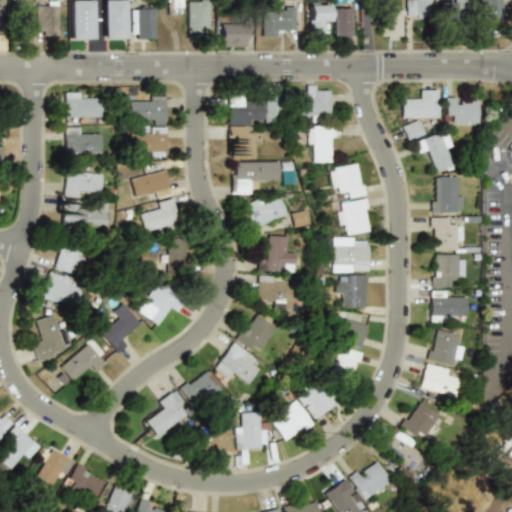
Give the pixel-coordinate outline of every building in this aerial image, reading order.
[(35,0),(35,36),(56,36),(56,0),(35,0)] [(69,0),(91,0),(92,37),(69,37),(69,0)] [(102,0),(124,0),(125,37),(103,37),(102,0)] [(180,0),(166,0),(166,12),(180,12),(180,0)] [(205,0),(185,0),(185,33),(205,33),(205,0)] [(405,0),(405,16),(427,16),(427,0),(405,0)] [(461,0),(435,0),(435,23),(452,23),(452,10),(461,10),(461,0)] [(499,18),(498,0),(478,0),(479,19),(499,18)] [(306,34),(327,34),(327,4),(306,4),(306,34)] [(400,5),(381,5),(381,39),(400,39),(400,5)] [(259,36),(281,36),(281,27),(293,27),(293,6),(259,6),(259,36)] [(152,38),(152,7),(130,7),(130,38),(152,38)] [(350,36),(350,7),(332,7),(332,36),(350,36)] [(244,45),(244,24),(218,24),(218,45),(244,45)] [(326,90),(313,90),(313,85),(303,85),(303,92),(290,92),(290,116),(309,115),(309,122),(327,122),(326,90)] [(435,89),(417,89),(417,99),(399,99),(399,117),(435,117),(435,89)] [(62,92),(62,119),(98,119),(98,101),(84,101),(84,92),(62,92)] [(247,125),(225,125),(225,93),(245,93),(246,101),(261,101),(261,95),(264,95),(263,92),(274,92),(275,123),(261,123),(261,119),(247,119),(247,125)] [(475,122),(475,97),(443,97),(443,122),(475,122)] [(163,122),(163,99),(127,99),(127,122),(163,122)] [(398,125),(403,140),(421,134),(416,119),(398,125)] [(306,161),(327,161),(327,139),(334,139),(334,125),(306,125),(306,161)] [(243,126),(225,126),(225,136),(234,136),(234,142),(228,142),(228,158),(251,158),(251,133),(244,133),(243,126)] [(98,152),(98,133),(82,133),(82,128),(62,128),(62,152),(98,152)] [(163,156),(163,129),(128,129),(128,148),(137,148),(137,156),(163,156)] [(426,150),(433,171),(453,164),(441,130),(413,141),(417,153),(426,150)] [(277,181),(277,170),(289,170),(289,160),(234,162),(234,171),(228,171),(228,194),(249,194),(249,182),(277,181)] [(352,164),(330,167),(331,171),(326,172),(329,188),(334,187),(335,193),(342,191),(344,199),(362,195),(360,184),(356,185),(352,164)] [(127,178),(132,201),(168,193),(163,170),(127,178)] [(62,196),(98,196),(98,172),(62,172),(62,196)] [(459,212),(459,176),(428,176),(428,212),(459,212)] [(284,216),(278,198),(266,202),(264,196),(240,204),(248,227),(284,216)] [(137,210),(142,235),(177,227),(171,198),(145,204),(146,208),(137,210)] [(362,198),(337,203),(339,211),(333,212),(336,225),(340,225),(342,236),(365,232),(360,208),(364,208),(362,198)] [(103,204),(95,203),(95,210),(81,209),(81,201),(61,200),(60,226),(103,227),(103,204)] [(286,213),(290,228),(306,223),(302,209),(286,213)] [(428,217),(428,249),(459,249),(459,227),(449,227),(449,217),(428,217)] [(284,235),(266,235),(265,260),(255,259),(255,271),(292,272),(293,252),(283,251),(284,235)] [(365,238),(329,238),(329,271),(365,271),(365,238)] [(183,240),(164,239),(163,271),(182,272),(183,240)] [(48,267),(71,275),(79,250),(56,243),(48,267)] [(429,254),(429,287),(451,287),(451,276),(462,276),(462,254),(429,254)] [(77,280),(45,272),(38,297),(71,305),(77,280)] [(289,284),(283,284),(283,275),(254,275),(254,299),(263,299),(262,310),(289,311),(289,284)] [(332,297),(341,297),(341,308),(364,308),(364,275),(332,275),(332,297)] [(182,301),(156,280),(133,309),(152,324),(167,306),(173,311),(182,301)] [(429,320),(463,320),(463,292),(429,292),(429,320)] [(98,334),(114,352),(128,339),(122,333),(135,321),(119,303),(105,316),(111,323),(98,334)] [(252,353),(272,329),(252,312),(232,337),(252,353)] [(29,343),(33,360),(65,352),(55,314),(32,320),(37,341),(29,343)] [(333,337),(361,341),(364,322),(336,318),(333,337)] [(426,360),(454,365),(460,335),(432,330),(426,360)] [(56,367),(68,381),(85,365),(91,372),(102,363),(83,342),(56,367)] [(258,363),(229,342),(212,365),(225,375),(227,372),(243,384),(258,363)] [(350,379),(358,353),(334,345),(325,371),(350,379)] [(455,373),(422,363),(415,385),(448,396),(455,373)] [(215,388),(203,369),(176,387),(188,406),(215,388)] [(292,392),(310,418),(332,403),(314,377),(292,392)] [(182,417),(175,407),(181,403),(172,389),(155,401),(161,409),(143,421),(153,435),(182,417)] [(265,417),(281,441),(308,423),(292,399),(265,417)] [(397,429),(418,440),(433,413),(412,402),(397,429)] [(233,449),(264,447),(262,422),(251,422),(251,412),(238,413),(239,424),(231,424),(233,449)] [(0,433),(9,423),(0,415),(0,433)] [(227,449),(227,423),(194,423),(194,449),(227,449)] [(0,461),(9,468),(18,455),(24,460),(37,444),(13,426),(1,442),(5,445),(0,451),(0,461)] [(379,448),(408,471),(421,454),(393,431),(379,448)] [(34,474),(55,485),(70,460),(50,448),(34,474)] [(344,479),(358,499),(385,481),(371,461),(344,479)] [(63,483),(91,499),(102,479),(74,463),(63,483)] [(319,493),(330,511),(353,511),(343,495),(348,492),(340,479),(319,493)] [(124,511),(133,496),(113,485),(99,511),(124,511)] [(166,511),(167,510),(137,498),(131,511),(166,511)] [(313,511),(311,499),(279,506),(280,511),(313,511)]
